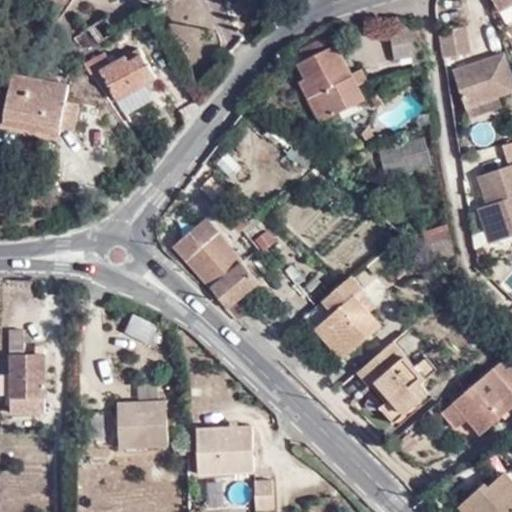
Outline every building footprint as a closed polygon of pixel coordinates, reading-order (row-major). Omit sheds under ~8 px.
[(511,0),(499,0),(504,12),(511,7),(511,0)] [(105,16),(92,25),(103,39),(115,31),(105,16)] [(414,20),(389,25),(395,55),(410,52),(412,62),(422,60),(420,50),(414,20)] [(468,28),(440,31),(445,59),(472,55),(468,28)] [(333,32),(300,43),(305,54),(321,86),(307,94),(318,117),(364,94),(333,32)] [(107,56),(88,68),(97,80),(106,76),(120,96),(156,76),(142,54),(115,69),(107,56)] [(468,108),(499,98),(511,93),(511,77),(504,55),(456,71),(468,108)] [(62,80),(7,77),(4,127),(59,131),(60,124),(75,125),(77,97),(63,97),(62,80)] [(501,109),(499,98),(468,108),(471,118),(501,109)] [(421,132),(377,144),(385,170),(429,159),(421,132)] [(511,145),(503,148),(507,162),(511,160),(511,145)] [(491,208),(502,243),(511,239),(511,167),(481,176),(491,208)] [(203,185),(220,203),(230,194),(214,175),(203,185)] [(328,257),(366,215),(352,203),(338,218),(322,204),(298,230),(328,257)] [(493,245),(502,243),(491,208),(481,210),(493,245)] [(460,247),(454,217),(428,224),(431,239),(443,251),(460,247)] [(203,218),(194,226),(205,239),(215,231),(203,218)] [(255,279),(215,231),(205,239),(194,226),(193,226),(172,245),(201,279),(235,316),(257,296),(248,287),(255,279)] [(341,285),(324,300),(332,310),(320,322),(349,351),(385,318),(366,299),(356,287),(363,280),(355,272),(341,285)] [(15,375),(4,374),(4,393),(16,393),(16,412),(46,412),(45,354),(28,354),(28,330),(14,330),(15,375)] [(407,330),(396,339),(428,376),(438,366),(407,330)] [(368,371),(380,384),(385,380),(411,408),(432,390),(423,380),(428,376),(396,339),(365,367),(368,371)] [(511,360),(509,357),(456,404),(483,434),(511,408),(511,360)] [(401,417),(411,408),(385,380),(380,384),(375,388),(401,417)] [(165,400),(117,403),(120,444),(166,441),(166,434),(165,413),(165,400)] [(473,442),(483,434),(456,404),(446,413),(473,442)] [(181,413),(165,413),(166,434),(181,434),(181,413)] [(253,422),(204,425),(204,468),(256,466),(253,422)] [(511,511),(511,473),(510,472),(493,486),(488,482),(463,503),(470,511),(511,511)] [(259,478),(260,506),(274,506),(273,477),(259,478)] [(232,509),(251,509),(251,481),(231,481),(232,509)]
